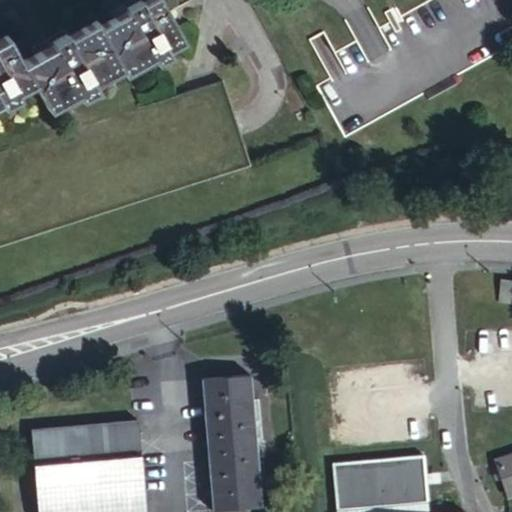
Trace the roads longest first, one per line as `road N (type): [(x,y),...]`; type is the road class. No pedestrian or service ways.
road 1 (tertiary): [(511,242),(359,254),(173,304)]
road 2 (tertiary): [(0,372),(173,304)]
road 3 (tertiary): [(173,304),(0,341)]
